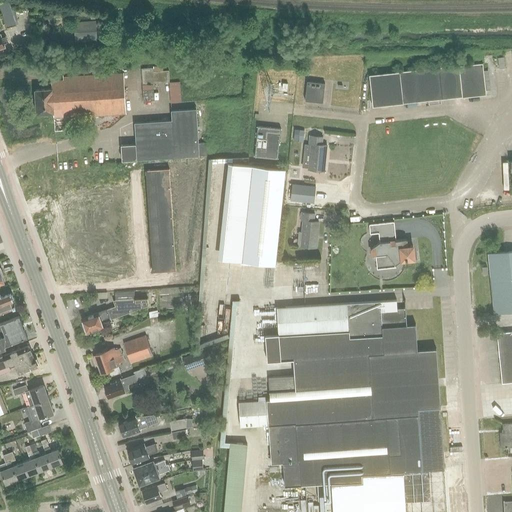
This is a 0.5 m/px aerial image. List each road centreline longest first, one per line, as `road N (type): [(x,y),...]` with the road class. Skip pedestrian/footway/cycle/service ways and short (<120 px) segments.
road 1 (secondary): [(117,508),(0,183)]
road 2 (unclassified): [(474,511),(460,252),(473,230),(511,218)]
